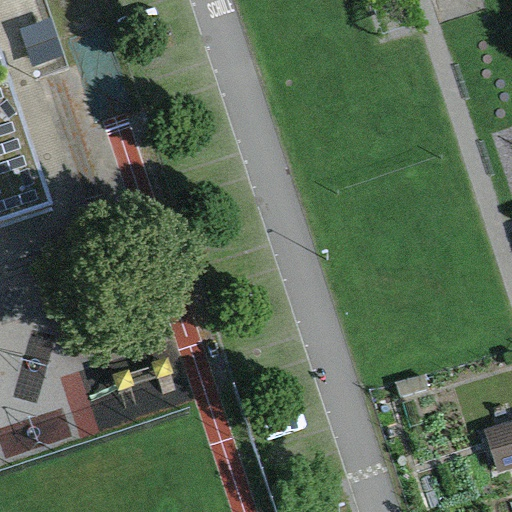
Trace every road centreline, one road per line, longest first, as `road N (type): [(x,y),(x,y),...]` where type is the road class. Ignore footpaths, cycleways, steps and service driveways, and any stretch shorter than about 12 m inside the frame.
road 1 (motorway): [(300,0),(468,511)]
road 2 (residential): [(381,511),(214,0)]
road 3 (motorway): [(511,244),(431,0)]
